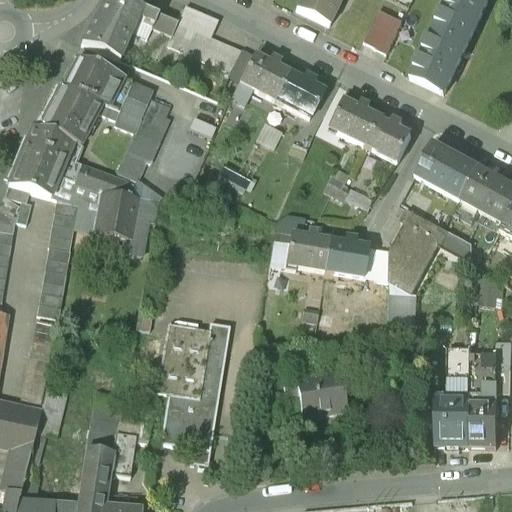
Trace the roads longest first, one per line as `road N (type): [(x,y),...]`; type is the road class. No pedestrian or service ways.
road 1 (residential): [(205,0),(511,161)]
road 2 (residential): [(511,478),(235,511)]
